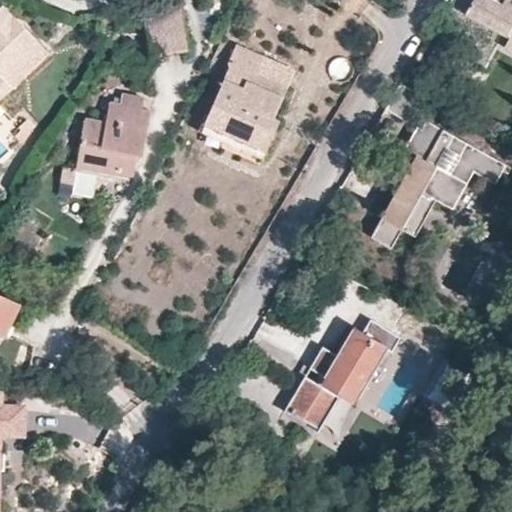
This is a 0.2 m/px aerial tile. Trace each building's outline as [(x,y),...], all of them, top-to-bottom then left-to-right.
[(503,47),(511,52),(511,0),(504,0),(501,7),(488,0),(472,0),(465,13),(509,37),(503,47)] [(146,10),(156,65),(194,58),(184,3),(146,10)] [(444,37),(445,36),(454,21),(441,13),(432,29),(444,37)] [(0,32),(0,49),(22,29),(13,20),(0,32)] [(22,29),(0,49),(0,100),(10,91),(5,83),(41,49),(22,29)] [(444,37),(432,29),(425,41),(437,49),(444,37)] [(425,41),(416,58),(431,67),(441,51),(437,49),(425,41)] [(230,63),(232,64),(208,118),(205,123),(267,150),(276,128),(270,125),(272,119),(287,86),(258,73),(265,58),(237,47),(230,63)] [(83,118),(79,168),(102,170),(103,164),(136,166),(138,147),(144,147),(148,104),(139,103),(140,90),(118,89),(113,121),(83,118)] [(279,122),(272,119),(270,125),(276,128),(279,122)] [(267,150),(205,123),(201,133),(263,160),(267,150)] [(424,163),(427,164),(442,134),(423,124),(419,132),(413,129),(401,150),(415,158),(424,163)] [(417,240),(437,203),(454,211),(472,176),(483,157),(442,134),(427,164),(424,163),(409,188),(401,183),(382,221),(402,232),(417,240)] [(493,188),(504,169),(483,157),(472,176),(493,188)] [(401,183),(409,188),(424,163),(415,158),(401,183)] [(382,221),(371,241),(392,251),(402,232),(382,221)] [(20,305),(0,294),(0,288),(1,287),(0,287),(0,332),(6,335),(20,305)] [(376,368),(386,352),(391,355),(400,340),(371,321),(361,335),(353,329),(336,356),(322,347),(308,368),(323,378),(318,385),(303,376),(281,412),(315,433),(342,390),(357,398),(376,368)] [(381,370),(391,355),(386,352),(376,368),(381,370)] [(470,374),(446,359),(424,399),(456,418),(462,409),(453,404),(470,374)] [(24,434),(24,407),(1,406),(1,391),(0,390),(0,470),(4,471),(5,450),(0,450),(0,433),(0,434),(24,434)] [(219,416),(209,410),(201,422),(211,428),(219,416)] [(27,426),(37,440),(52,429),(44,415),(27,426)]
